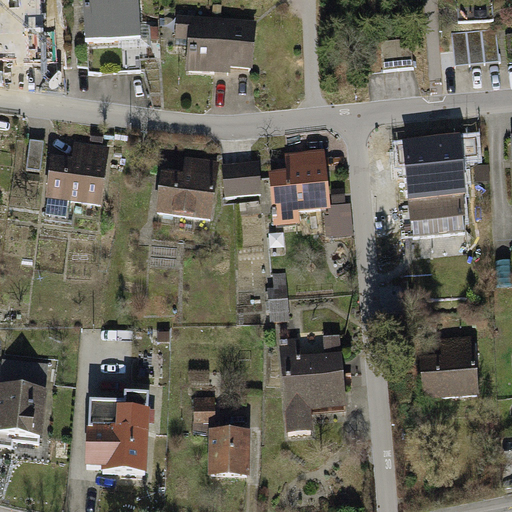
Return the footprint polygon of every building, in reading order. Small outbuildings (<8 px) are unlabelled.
[(153,0),(138,0),(97,3),(101,46),(157,41),(153,0)] [(266,74),(268,23),(186,20),(185,47),(198,47),(197,78),(243,80),(243,73),(266,74)] [(503,29),(457,34),(460,69),(507,63),(503,29)] [(416,39),(380,41),(382,69),(417,67),(416,39)] [(368,44),(332,45),(333,85),(369,84),(368,44)] [(474,222),(466,142),(435,145),(437,162),(417,164),(424,227),(474,222)] [(110,210),(116,147),(85,145),(83,165),(63,163),(59,205),(110,210)] [(294,173),(279,175),(288,228),(309,224),(307,216),(341,211),(331,154),(292,160),(294,173)] [(192,178),(172,177),(171,218),(225,220),(226,162),(192,161),(192,178)] [(268,163),(231,166),(235,200),(271,197),(268,163)] [(293,274),(275,275),(277,293),(273,294),(276,326),(298,323),(293,274)] [(310,344),(282,346),(287,436),(325,434),(324,413),(357,412),(354,354),(346,338),(331,342),(335,358),(311,359),(310,344)] [(490,402),(483,341),(427,349),(435,409),(490,402)] [(54,362),(6,362),(6,386),(54,386),(54,362)] [(45,387),(6,386),(4,435),(44,436),(45,387)] [(144,387),(119,389),(120,423),(146,422),(144,387)] [(221,400),(197,401),(199,435),(222,434),(221,400)] [(165,432),(102,430),(101,473),(127,474),(126,482),(164,483),(165,432)] [(263,436),(221,437),(222,483),(263,482),(263,436)]
